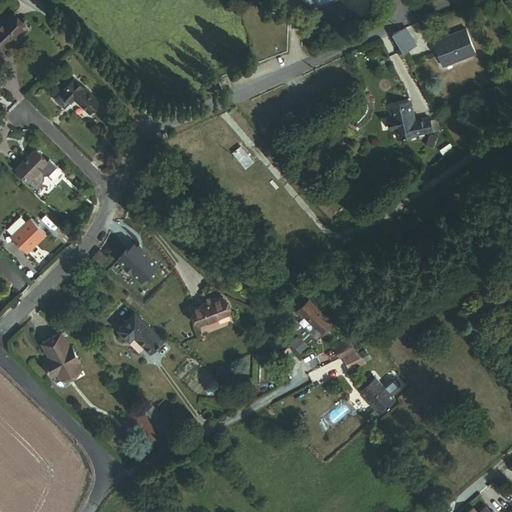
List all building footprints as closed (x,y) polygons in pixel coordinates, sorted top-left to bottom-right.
[(8,17),(0,25),(0,52),(22,30),(8,17)] [(467,25),(435,40),(446,63),(478,49),(467,25)] [(404,26),(391,32),(400,51),(413,45),(404,26)] [(73,77),(60,93),(70,101),(72,98),(87,112),(98,100),(73,77)] [(410,99),(389,104),(391,114),(386,115),(389,128),(394,127),(396,137),(432,129),(429,115),(414,118),(410,99)] [(425,143),(437,148),(440,139),(438,138),(439,135),(430,131),(425,143)] [(440,149),(444,155),(455,148),(452,141),(440,149)] [(240,145),(232,151),(244,167),(252,161),(240,145)] [(28,148),(10,167),(30,186),(37,179),(38,176),(38,172),(37,169),(35,167),(40,159),(28,148)] [(12,233),(9,235),(24,248),(42,229),(28,216),(25,219),(17,212),(4,226),(12,233)] [(97,247),(90,255),(97,262),(104,254),(97,247)] [(221,296),(190,306),(196,324),(227,314),(221,296)] [(331,325),(307,299),(291,313),(295,318),(298,316),(318,338),(331,325)] [(133,310),(116,326),(128,339),(133,335),(149,351),(161,339),(133,310)] [(77,361),(80,360),(72,345),(69,347),(60,332),(40,343),(49,358),(44,361),(53,375),(58,383),(58,384),(59,385),(60,385),(61,385),(61,386),(62,386),(63,385),(64,385),(69,382),(67,378),(82,369),(77,361)] [(348,355),(343,344),(332,349),(337,359),(348,355)] [(362,349),(355,353),(361,363),(368,359),(362,349)] [(348,355),(337,359),(344,374),(362,365),(361,363),(355,353),(355,351),(348,355)] [(221,367),(212,370),(214,377),(223,374),(221,367)] [(383,385),(372,372),(355,387),(378,415),(396,401),(392,396),(395,394),(397,393),(398,391),(398,388),(398,386),(397,384),(394,382),(392,381),(389,381),(386,382),(383,385)]
